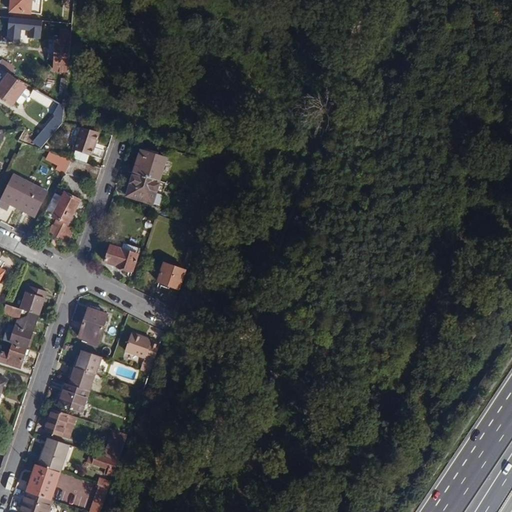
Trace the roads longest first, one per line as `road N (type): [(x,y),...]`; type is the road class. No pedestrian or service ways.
road 1 (residential): [(76,273),(0,503)]
road 2 (residential): [(117,146),(76,273)]
